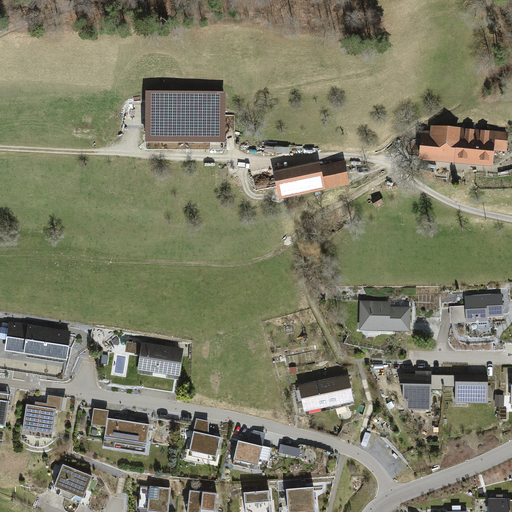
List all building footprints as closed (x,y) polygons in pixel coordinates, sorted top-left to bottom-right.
[(421,130),(418,158),(491,166),(492,148),(506,150),(508,133),(430,125),(429,130),(421,130)] [(272,171),(279,200),(349,185),(344,160),(320,165),(319,161),(272,171)] [(379,195),(371,199),(376,208),(384,203),(379,195)] [(500,295),(463,297),(465,323),(485,322),(485,317),(501,316),(500,295)] [(359,302),(358,330),(408,332),(408,308),(388,308),(388,303),(359,302)] [(4,351),(64,361),(68,333),(9,324),(4,351)] [(186,345),(135,338),(130,374),(181,381),(186,345)] [(429,375),(398,375),(397,387),(400,387),(400,401),(406,409),(428,409),(428,392),(429,375)] [(454,388),(454,376),(441,375),(429,375),(428,392),(439,392),(439,388),(441,388),(454,388)] [(485,376),(454,376),(454,388),(454,404),(484,405),(485,376)] [(347,377),(298,387),(303,413),(352,403),(347,377)] [(0,429),(3,430),(9,389),(0,387),(0,429)] [(33,405),(24,403),(19,432),(48,437),(53,410),(60,411),(62,398),(47,395),(45,403),(34,401),(33,405)] [(504,396),(494,396),(494,406),(504,406),(504,396)] [(107,410),(92,408),(89,423),(104,425),(101,446),(144,452),(148,424),(106,417),(107,410)] [(209,420),(196,418),(188,455),(215,461),(221,436),(209,434),(209,420)] [(380,418),(375,423),(384,433),(390,428),(380,418)] [(253,428),(250,441),(264,444),(267,432),(253,428)] [(436,435),(424,435),(425,443),(436,443),(436,435)] [(263,446),(239,440),(233,464),(257,470),(263,446)] [(300,456),(302,447),(282,442),(280,451),(300,456)] [(264,444),(260,457),(269,460),(273,447),(264,444)] [(93,475),(60,463),(49,491),(58,494),(56,498),(71,504),(73,499),(83,503),(93,475)] [(168,511),(171,488),(141,484),(137,511),(168,511)] [(315,511),(315,487),(286,488),(287,511),(315,511)] [(272,511),(270,489),(244,491),(246,511),(272,511)] [(214,511),(217,493),(190,490),(187,511),(214,511)] [(511,498),(488,499),(488,511),(508,511),(509,511),(511,510),(511,498)]
